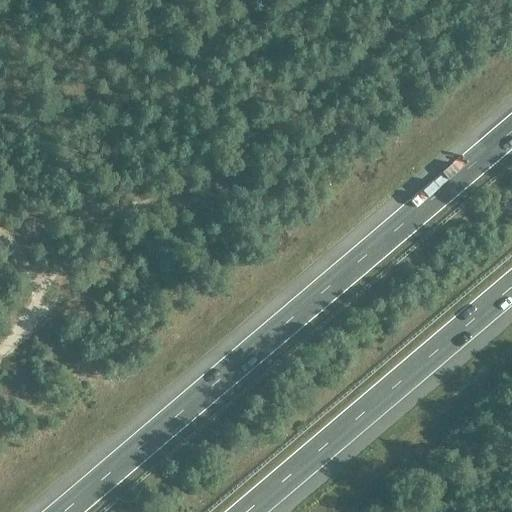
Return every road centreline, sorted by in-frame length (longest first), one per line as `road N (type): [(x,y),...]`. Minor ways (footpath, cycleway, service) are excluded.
road 1 (motorway): [(511,133),(63,511)]
road 2 (motorway): [(251,511),(511,290)]
road 3 (track): [(0,356),(37,300),(28,268),(0,232)]
